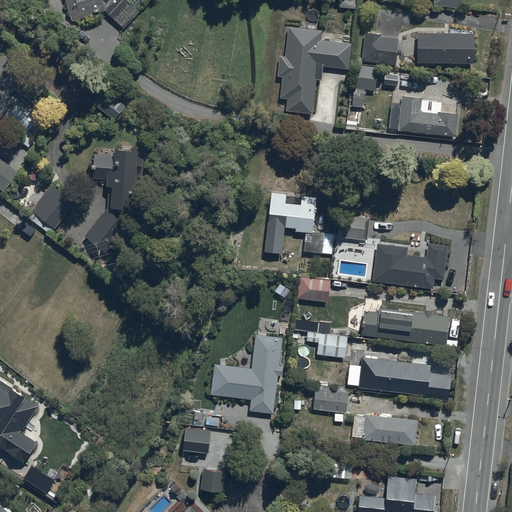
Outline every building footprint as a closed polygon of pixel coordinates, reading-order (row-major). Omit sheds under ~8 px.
[(65,0),(72,21),(105,11),(124,28),(140,10),(128,0),(65,0)] [(323,30),(289,26),(286,55),(280,55),(278,76),(283,77),(281,97),(288,98),(287,110),(314,113),(317,80),(322,80),(323,66),(349,69),(352,43),(322,40),(323,30)] [(381,33),(365,31),(361,61),(396,65),(399,37),(381,35),(381,33)] [(475,32),(418,32),(418,63),(474,63),(475,32)] [(48,83),(5,52),(0,58),(0,108),(15,89),(34,102),(48,83)] [(377,66),(355,64),(351,107),(364,108),(366,90),(375,91),(377,66)] [(126,105),(103,87),(93,101),(115,119),(126,105)] [(409,134),(409,131),(456,136),(458,113),(440,111),(441,101),(422,100),(423,97),(402,95),(400,114),(391,114),(390,126),(399,127),(399,130),(401,130),(401,133),(409,134)] [(136,207),(139,148),(116,147),(115,154),(95,153),(94,162),(93,162),(93,168),(93,177),(107,178),(107,185),(108,185),(107,206),(84,235),(109,254),(131,225),(119,216),(123,212),(115,206),(136,207)] [(19,172),(0,157),(0,188),(4,192),(19,172)] [(75,202),(52,183),(31,209),(54,228),(75,202)] [(317,205),(317,196),(271,191),(267,224),(296,227),(295,230),(306,231),(304,251),(333,254),(334,233),(314,231),(316,211),(317,211),(318,206),(317,205)] [(371,217),(344,214),(343,228),(338,228),(338,236),(343,236),(342,237),(369,240),(371,217)] [(445,279),(448,244),(428,242),(427,255),(409,253),(410,244),(377,241),(373,282),(434,288),(435,278),(445,279)] [(329,259),(329,279),(340,279),(340,260),(329,259)] [(329,302),(331,280),(300,276),(297,298),(329,302)] [(425,311),(380,306),(379,311),(364,309),(361,334),(446,344),(449,315),(433,313),(433,310),(425,309),(425,311)] [(331,323),(319,322),(318,331),(331,332),(331,323)] [(348,336),(308,331),(307,341),(319,342),(317,356),(346,359),(348,336)] [(252,366),(215,362),(211,394),(251,399),(249,411),(275,413),(279,374),(283,375),(284,365),(280,364),(283,336),(255,333),(252,366)] [(362,367),(350,366),(348,384),(359,386),(359,388),(425,396),(424,398),(447,401),(450,376),(429,373),(430,365),(363,357),(362,367)] [(14,385),(0,376),(0,445),(25,462),(38,441),(23,431),(39,406),(25,397),(27,395),(13,386),(14,385)] [(349,391),(316,388),(314,409),(347,412),(349,391)] [(369,395),(353,393),(352,403),(371,405),(372,398),(368,398),(369,395)] [(202,426),(204,410),(195,409),(193,425),(202,426)] [(380,414),(366,413),(366,416),(354,415),(353,436),(363,436),(363,439),(416,444),(418,419),(392,416),(392,414),(380,412),(380,414)] [(220,417),(206,416),(205,424),(219,425),(220,417)] [(211,429),(186,427),(183,449),(209,452),(211,429)] [(55,479),(36,467),(28,479),(46,491),(55,479)] [(224,491),(226,470),(203,468),(201,488),(224,491)] [(417,477),(388,474),(385,497),(359,494),(357,511),(434,511),(437,493),(416,492),(417,477)] [(0,511),(14,511),(0,503),(0,511)]
